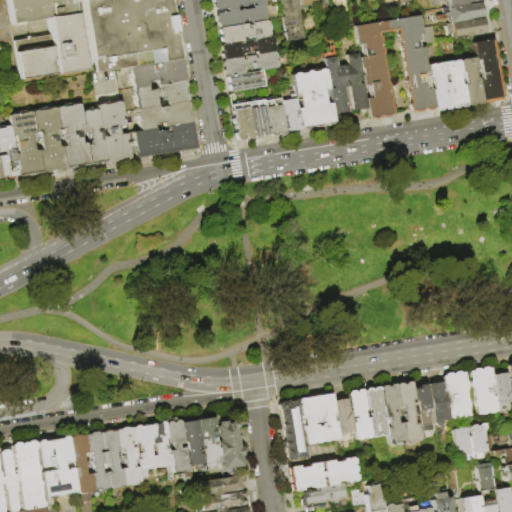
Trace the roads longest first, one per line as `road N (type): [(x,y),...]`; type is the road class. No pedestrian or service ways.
road 1 (primary): [(511,121),(235,164)]
road 2 (primary): [(251,383),(511,341)]
road 3 (secondary): [(0,431),(251,383)]
road 4 (primary): [(0,343),(251,383)]
road 5 (primary): [(188,179),(0,281)]
road 6 (secondary): [(216,167),(183,164),(6,194)]
road 7 (residential): [(189,0),(216,167)]
road 8 (residential): [(251,383),(272,511)]
